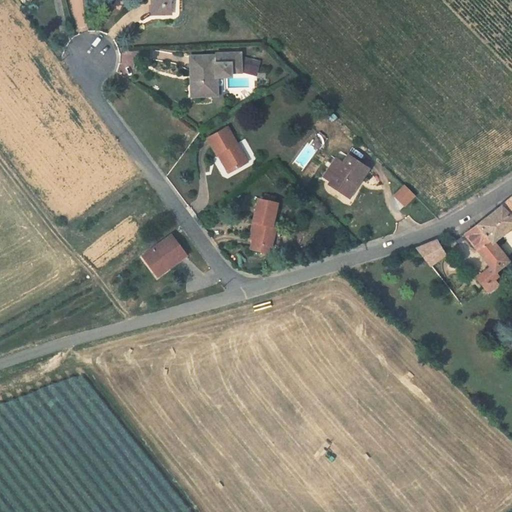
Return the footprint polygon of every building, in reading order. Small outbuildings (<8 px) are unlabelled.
[(151,0),(152,14),(171,14),(171,5),(171,0),(151,0)] [(215,56),(190,57),(192,96),(213,95),(212,77),(216,76),(230,76),(230,72),(230,69),(240,68),(240,57),(239,53),(215,55),(215,56)] [(240,57),(240,68),(240,72),(254,75),(257,61),(240,57)] [(227,127),(208,138),(216,154),(222,151),(224,155),(222,156),(231,171),(247,162),(227,127)] [(222,151),(216,154),(227,173),(231,171),(222,156),(224,155),(222,151)] [(330,184),(346,196),(359,176),(361,178),(367,169),(348,156),(343,163),(335,158),(322,179),(330,184)] [(346,196),(349,197),(361,178),(359,176),(346,196)] [(394,195),(404,206),(414,196),(404,185),(394,195)] [(511,196),(478,224),(492,242),(493,242),(511,226),(511,196)] [(264,201),(258,199),(253,222),(257,223),(253,239),(251,248),(269,253),(274,231),(271,230),(276,203),(274,203),(264,201)] [(476,278),(484,288),(493,280),(499,276),(496,272),(508,261),(493,242),(492,242),(478,224),(465,234),(491,267),(476,278)] [(175,233),(142,256),(154,272),(167,262),(170,267),(190,252),(175,233)] [(436,240),(417,248),(430,265),(444,255),(436,240)] [(167,262),(154,272),(157,277),(170,267),(167,262)] [(484,288),(488,292),(497,285),(493,280),(484,288)]
